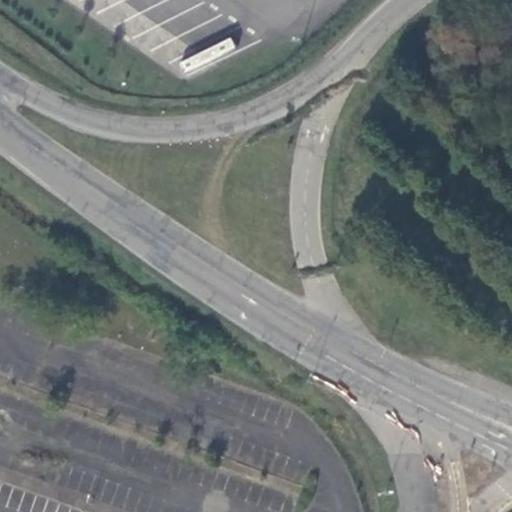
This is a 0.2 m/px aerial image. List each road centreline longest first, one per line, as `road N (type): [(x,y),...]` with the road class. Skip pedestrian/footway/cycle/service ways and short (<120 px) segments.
road 1 (tertiary): [(0,117),(122,217),(367,365)]
road 2 (tertiary): [(336,60),(265,107),(209,128),(129,132),(42,104),(0,76)]
road 3 (tertiary): [(336,60),(312,137),(303,206),(309,273),(367,365)]
road 4 (tertiary): [(367,365),(511,430)]
